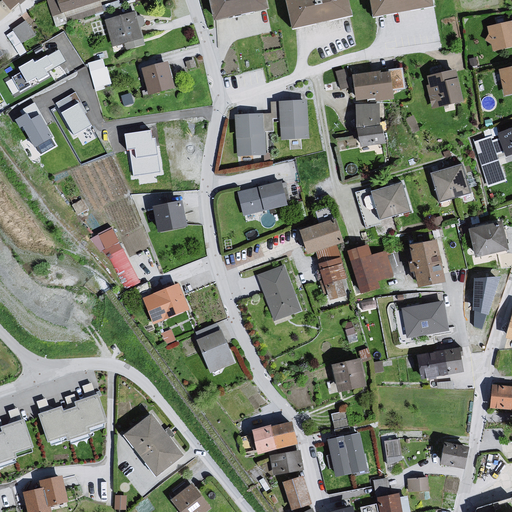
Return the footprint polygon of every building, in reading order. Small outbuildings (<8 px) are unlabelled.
[(4,0),(14,12),(29,0),(4,0)] [(100,0),(52,0),(46,2),(56,31),(105,14),(100,0)] [(273,0),(212,0),(220,24),(276,13),(273,0)] [(354,0),(288,0),(297,33),(359,22),(354,0)] [(438,0),(374,0),(379,21),(440,11),(438,0)] [(136,14),(105,23),(113,50),(144,43),(136,14)] [(22,42),(36,33),(27,18),(7,32),(21,53),(27,49),(22,42)] [(511,23),(488,29),(494,54),(511,50),(511,23)] [(65,61),(58,49),(35,62),(33,59),(19,67),(27,83),(37,78),(38,80),(48,75),(46,72),(65,61)] [(89,60),(94,86),(111,83),(106,56),(89,60)] [(170,66),(145,72),(151,97),(178,92),(170,66)] [(347,68),(338,68),(339,86),(348,86),(347,68)] [(511,70),(501,72),(506,98),(511,97),(511,70)] [(460,73),(429,79),(431,86),(428,87),(433,110),(467,104),(460,73)] [(394,74),(355,79),(359,104),(396,101),(394,74)] [(87,112),(75,92),(56,103),(74,136),(92,126),(85,113),(87,112)] [(309,104),(281,104),(283,142),(308,142),(309,104)] [(380,105),(356,108),(362,149),(389,146),(388,133),(384,128),(380,105)] [(27,113),(15,120),(19,128),(23,126),(35,147),(53,137),(40,114),(31,119),(27,113)] [(265,118),(237,119),(237,158),(266,158),(265,118)] [(150,130),(125,134),(127,150),(130,150),(134,176),(161,172),(156,137),(152,138),(150,130)] [(511,132),(501,136),(508,163),(511,161),(511,132)] [(488,185),(505,180),(493,133),(475,138),(488,185)] [(465,169),(433,177),(441,206),(474,197),(465,169)] [(297,180),(289,182),(291,195),(300,193),(297,180)] [(285,185),(239,194),(245,216),(290,208),(285,185)] [(405,186),(373,195),(382,223),(414,215),(405,186)] [(187,207),(158,210),(159,234),(190,230),(187,207)] [(113,224),(96,233),(123,288),(141,280),(113,224)] [(341,224),(303,234),(311,258),(348,246),(341,224)] [(511,250),(508,225),(473,233),(479,261),(511,253),(511,250)] [(441,245),(415,250),(423,291),(449,286),(441,245)] [(370,248),(350,254),(362,296),(385,292),(378,256),(374,257),(370,248)] [(343,261),(322,266),(333,304),(350,299),(345,283),(350,281),(343,261)] [(285,268),(259,277),(277,324),(302,314),(285,268)] [(500,276),(474,278),(474,326),(482,329),(500,276)] [(182,287),(157,298),(168,324),(193,313),(182,287)] [(444,301),(401,309),(406,340),(450,333),(444,301)] [(511,308),(501,342),(511,344),(511,308)] [(223,334),(200,344),(209,376),(236,366),(223,334)] [(463,351),(422,359),(425,383),(468,376),(463,351)] [(363,364),(334,368),(342,395),(370,390),(363,364)] [(511,387),(494,386),(492,410),(511,411),(511,387)] [(94,391),(36,410),(51,448),(107,425),(94,391)] [(22,416),(0,423),(0,460),(33,448),(22,416)] [(153,417),(125,438),(157,482),(188,461),(153,417)] [(278,428),(256,434),(259,445),(261,458),(300,447),(296,426),(278,428)] [(360,433),(328,441),(335,478),(367,471),(360,433)] [(400,437),(386,438),(388,460),(402,459),(400,437)] [(468,448),(446,444),(441,464),(464,469),(468,448)] [(301,454),(271,457),(274,479),(290,477),(304,474),(301,454)] [(387,475),(374,477),(376,488),(390,486),(387,475)] [(305,480),(285,487),(293,511),(305,511),(315,508),(305,480)] [(429,480),(408,481),(409,495),(420,495),(430,493),(429,480)] [(43,485),(44,492),(46,492),(50,510),(53,509),(71,506),(65,481),(43,485)] [(195,486),(174,503),(179,511),(212,511),(213,511),(195,486)] [(44,492),(26,496),(28,511),(53,511),(53,509),(50,510),(46,492),(44,492)] [(401,497),(379,502),(379,511),(410,511),(408,499),(401,501),(401,497)] [(511,511),(511,499),(489,507),(478,510),(476,511),(511,511)]
